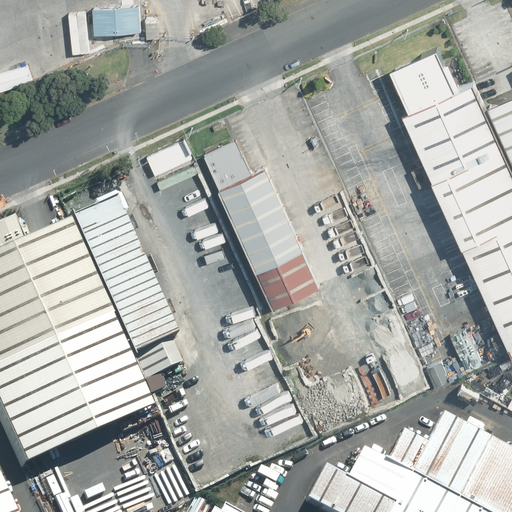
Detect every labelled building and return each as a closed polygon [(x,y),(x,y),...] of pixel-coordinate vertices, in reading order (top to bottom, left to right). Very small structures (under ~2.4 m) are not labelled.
[(158,38),(157,17),(144,18),(146,39),(158,38)] [(507,359),(511,356),(511,181),(467,83),(448,92),(430,52),(384,73),(402,113),(396,116),(507,359)] [(511,63),(467,83),(511,181),(511,63)] [(181,139),(146,155),(154,173),(190,157),(181,139)] [(235,141),(208,153),(275,300),(319,280),(267,165),(249,173),(235,141)] [(109,202),(64,222),(134,382),(179,362),(109,202)] [(134,382),(64,222),(15,243),(6,223),(0,225),(0,407),(22,456),(144,403),(134,382)] [(479,394),(460,384),(456,392),(475,403),(479,394)] [(511,412),(482,396),(477,404),(511,423),(511,412)] [(301,502),(318,511),(511,511),(511,455),(436,415),(418,447),(396,435),(380,464),(357,451),(339,484),(318,472),(301,502)]
